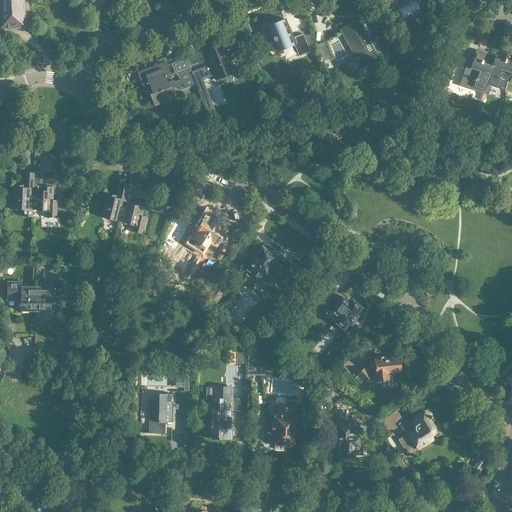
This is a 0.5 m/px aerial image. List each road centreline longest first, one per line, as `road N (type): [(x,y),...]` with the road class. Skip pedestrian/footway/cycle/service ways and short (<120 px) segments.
road 1 (residential): [(511,425),(484,407),(401,300),(333,237),(213,168),(115,135),(94,115)]
road 2 (residential): [(508,500),(94,475)]
road 3 (unclassified): [(94,475),(80,356),(10,347)]
road 4 (residential): [(80,85),(120,42),(227,0)]
